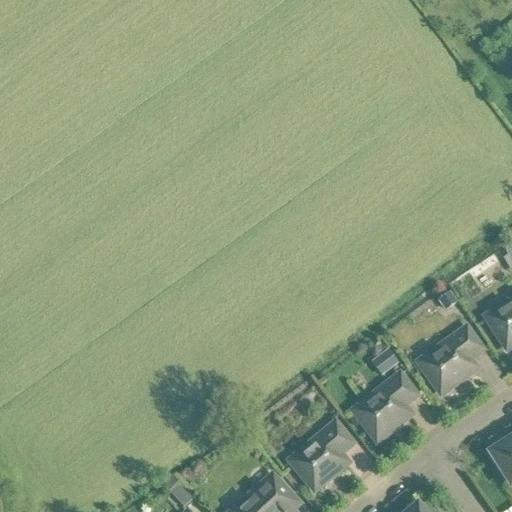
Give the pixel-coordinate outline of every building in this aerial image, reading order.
[(511,302),(486,320),(506,352),(511,348),(511,302)] [(481,353),(466,332),(450,343),(449,341),(438,348),(440,351),(419,366),(430,382),(427,384),(435,395),(438,393),(441,397),(454,387),(456,390),(463,384),(462,382),(475,372),(468,362),(481,353)] [(387,352),(371,365),(382,379),(398,366),(387,352)] [(392,436),(399,431),(397,428),(410,418),(403,409),(415,399),(399,379),(353,414),(377,444),(390,434),(392,436)] [(329,485),(336,479),(334,477),(347,466),(339,457),(351,447),(335,427),(290,464),(314,494),(327,483),(329,485)] [(511,490),(511,442),(511,443),(504,448),(502,445),(491,453),(493,455),(490,457),(511,490)] [(292,511),(297,507),(272,480),(258,492),(256,490),(246,499),(248,501),(236,511),(292,511)]
